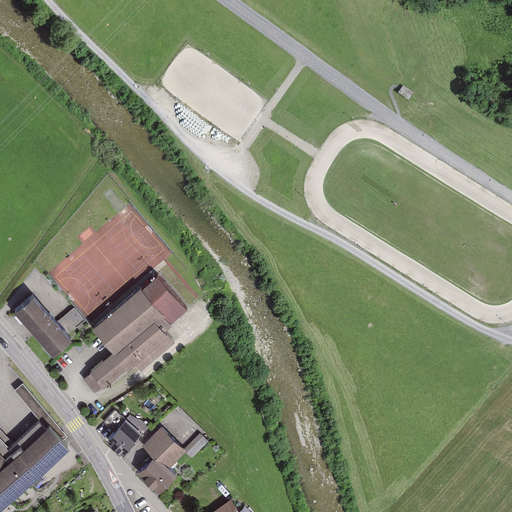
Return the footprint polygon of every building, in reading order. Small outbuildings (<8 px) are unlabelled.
[(413,93),(404,86),(399,93),(408,100),(413,93)] [(113,350),(92,367),(90,370),(101,383),(124,364),(126,365),(134,358),(141,366),(172,340),(165,332),(162,328),(164,326),(169,322),(168,322),(185,307),(156,273),(140,286),(139,286),(92,326),(113,350)] [(68,336),(66,334),(56,322),(52,318),(53,318),(48,312),(47,312),(32,294),(31,293),(30,294),(13,309),(14,310),(15,309),(31,327),(35,332),(51,351),(50,351),(51,353),(69,337),(68,336)] [(83,320),(73,308),(56,322),(66,334),(83,320)] [(140,406),(147,412),(157,401),(157,397),(158,396),(154,392),(152,395),(150,395),(147,399),(140,406)] [(114,432),(106,440),(122,455),(140,434),(138,433),(142,429),(145,431),(150,426),(129,416),(125,420),(116,411),(105,423),(109,427),(114,432)] [(45,465),(67,443),(48,423),(31,440),(30,439),(26,443),(20,438),(9,449),(0,439),(0,503),(27,478),(23,473),(36,461),(37,461),(35,459),(37,457),(45,465)] [(146,445),(150,450),(154,454),(155,453),(166,464),(182,448),(162,428),(146,445)] [(185,451),(192,458),(208,441),(202,435),(185,451)] [(155,453),(154,454),(138,470),(157,488),(173,471),(166,464),(155,453)] [(213,511),(240,511),(231,499),(213,511)]
